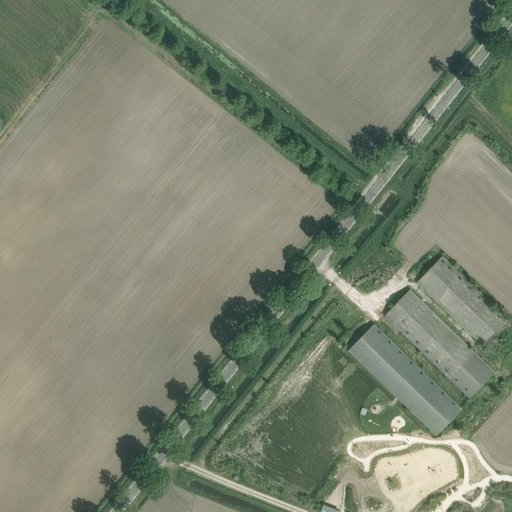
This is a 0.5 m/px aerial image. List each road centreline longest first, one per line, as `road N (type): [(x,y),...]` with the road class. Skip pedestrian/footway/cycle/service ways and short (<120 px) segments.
road 1 (tertiary): [(115,511),(511,18)]
road 2 (track): [(114,0),(0,134)]
